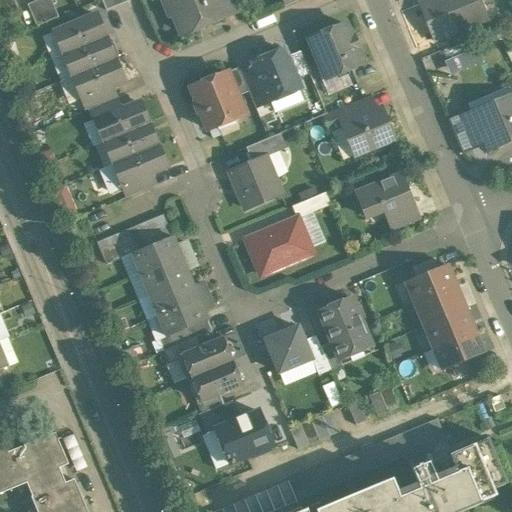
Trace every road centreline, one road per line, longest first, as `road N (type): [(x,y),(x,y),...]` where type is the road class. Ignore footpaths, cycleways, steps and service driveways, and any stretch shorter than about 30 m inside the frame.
road 1 (residential): [(0,161),(145,511)]
road 2 (residential): [(239,320),(199,218),(202,181),(159,72)]
road 3 (residential): [(374,0),(461,210)]
road 4 (residential): [(159,72),(327,0)]
